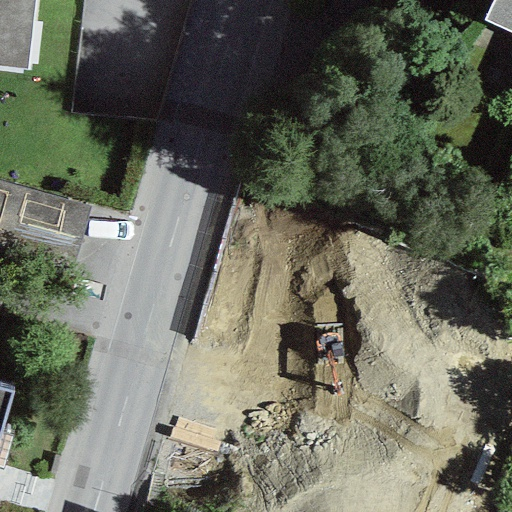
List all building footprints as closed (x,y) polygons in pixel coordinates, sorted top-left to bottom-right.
[(0,0),(0,67),(27,71),(34,0),(0,0)] [(511,33),(511,0),(493,0),(484,21),(511,33)] [(0,266),(70,286),(92,208),(0,182),(0,266)] [(412,364),(450,217),(344,190),(299,362),(388,385),(395,359),(412,364)] [(0,436),(14,385),(0,380),(0,436)]
